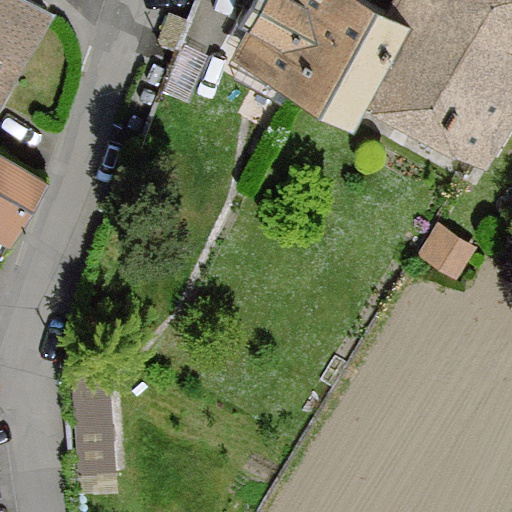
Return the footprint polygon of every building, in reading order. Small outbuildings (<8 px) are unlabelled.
[(33,0),(0,0),(0,59),(35,1),(33,0)] [(257,25),(271,0),(248,0),(240,15),(257,25)] [(302,79),(344,0),(271,0),(257,25),(245,48),(302,79)] [(511,0),(407,0),(397,16),(366,0),(344,0),(302,79),(351,105),(362,84),(482,149),(511,99),(511,0)] [(189,20),(172,13),(162,39),(178,47),(189,20)] [(48,176),(0,148),(0,250),(4,252),(48,176)] [(477,248),(440,225),(421,255),(458,278),(477,248)] [(123,471),(117,372),(76,375),(83,474),(123,471)]
